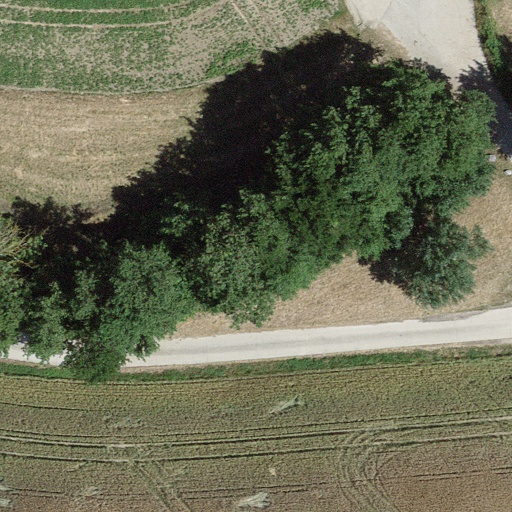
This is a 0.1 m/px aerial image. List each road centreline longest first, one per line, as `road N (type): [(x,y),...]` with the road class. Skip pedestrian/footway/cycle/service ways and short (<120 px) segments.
road 1 (track): [(0,346),(186,356),(511,316)]
road 2 (unclassified): [(511,137),(403,29),(420,0)]
